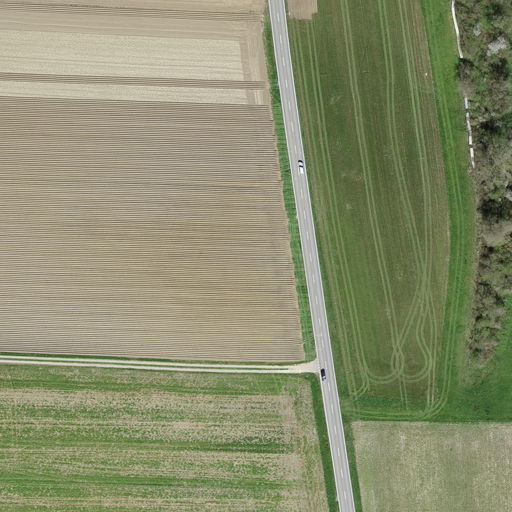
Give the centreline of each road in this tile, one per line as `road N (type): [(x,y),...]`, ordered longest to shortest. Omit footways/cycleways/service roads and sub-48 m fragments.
road 1 (primary): [(347,511),(276,0)]
road 2 (track): [(0,359),(326,367)]
